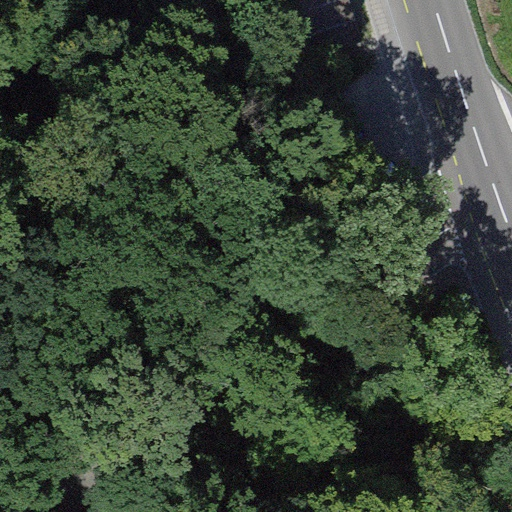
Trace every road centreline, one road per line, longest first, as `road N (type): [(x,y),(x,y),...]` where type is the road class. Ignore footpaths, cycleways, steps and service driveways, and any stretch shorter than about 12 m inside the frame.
road 1 (track): [(494,184),(113,476)]
road 2 (tertiary): [(434,0),(494,184)]
road 3 (track): [(0,378),(113,476)]
